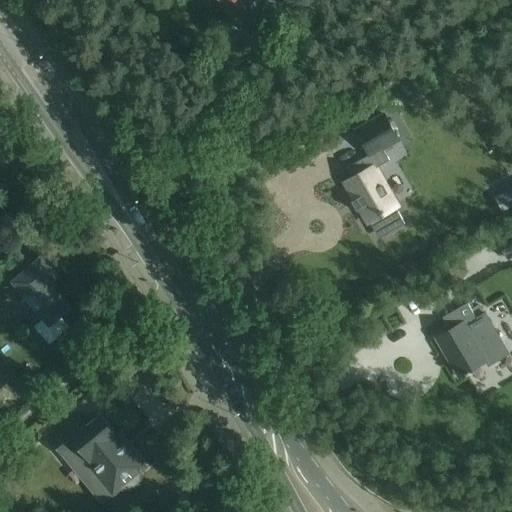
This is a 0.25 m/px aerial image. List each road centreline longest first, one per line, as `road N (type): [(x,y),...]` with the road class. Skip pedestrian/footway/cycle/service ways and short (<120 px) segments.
road 1 (primary): [(265,430),(108,182),(0,30)]
road 2 (unknown): [(0,436),(181,297)]
